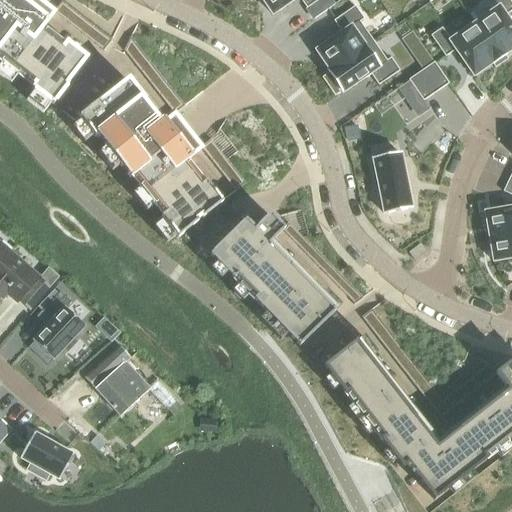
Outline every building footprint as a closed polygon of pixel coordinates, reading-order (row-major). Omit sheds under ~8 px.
[(0,0),(0,63),(32,88),(31,90),(42,99),(52,106),(68,86),(66,85),(85,60),(65,45),(64,47),(42,30),(47,24),(45,23),(53,13),(54,12),(54,11),(38,0),(0,0)] [(261,0),(272,15),(293,0),(299,0),(306,9),(314,19),(334,5),(330,0),(261,0)] [(486,16),(473,24),(498,60),(504,56),(504,55),(511,49),(511,27),(504,16),(511,10),(511,6),(510,4),(507,0),(491,0),(497,8),(486,16)] [(54,12),(53,13),(103,51),(111,41),(61,2),(54,11),(54,12)] [(341,33),(315,51),(329,71),(329,72),(372,42),(359,22),(363,20),(354,7),(333,21),(341,33)] [(441,29),(430,36),(445,57),(454,50),(473,77),(491,64),(492,65),(498,60),(473,24),(449,41),(441,29)] [(130,38),(123,51),(173,114),(174,114),(175,114),(184,106),(130,38)] [(329,71),(327,72),(342,93),(370,74),(378,86),(399,71),(390,59),(386,62),(372,42),(329,72),(329,71)] [(426,53),(415,61),(422,71),(433,64),(426,53)] [(422,71),(408,80),(409,82),(423,101),(448,84),(433,63),(433,64),(422,71)] [(207,82),(231,110),(249,94),(226,66),(207,82)] [(78,118),(94,139),(95,139),(96,138),(129,179),(131,178),(162,217),(160,218),(177,239),(197,223),(195,222),(200,218),(201,220),(221,204),(204,183),(203,184),(185,162),(191,158),(190,157),(201,149),(201,148),(175,114),(174,114),(173,114),(163,123),(162,121),(158,124),(141,103),(142,101),(127,82),(99,104),(98,102),(78,118)] [(241,103),(274,150),(295,135),(263,88),(241,103)] [(201,148),(201,149),(235,192),(245,184),(210,140),(201,148)] [(400,155),(372,160),(383,214),(410,209),(400,155)] [(511,183),(507,181),(502,192),(511,196),(511,183)] [(511,207),(484,213),(488,237),(511,233),(511,207)] [(250,215),(209,256),(232,280),(298,348),(333,313),(268,246),(282,231),(283,231),(282,230),(268,216),(260,225),(250,215)] [(284,229),(282,230),(283,231),(282,231),(354,305),(362,299),(288,224),(284,229)] [(511,233),(488,237),(492,262),(511,258),(511,233)] [(18,302),(39,278),(0,244),(0,297),(1,298),(2,297),(4,299),(8,294),(17,301),(16,303),(17,304),(18,302)] [(419,245),(408,254),(414,263),(426,254),(419,245)] [(39,278),(18,302),(30,312),(59,278),(48,268),(39,278)] [(51,322),(33,342),(53,360),(63,349),(66,352),(75,342),(72,339),(82,327),(63,310),(68,305),(58,295),(41,312),(51,322)] [(371,310),(361,318),(439,419),(494,375),(489,369),(487,366),(442,401),(371,310)] [(30,314),(16,335),(25,341),(39,321),(30,314)] [(119,334),(103,318),(94,328),(110,343),(119,334)] [(354,344),(323,368),(401,469),(406,465),(433,500),(511,438),(511,364),(511,362),(510,363),(505,357),(489,369),(494,375),(507,392),(436,448),(354,344)] [(148,391),(149,390),(126,365),(131,360),(119,347),(84,379),(120,417),(148,391)] [(156,381),(148,388),(149,390),(148,391),(172,416),(181,407),(156,381)] [(1,421),(0,421),(0,444),(12,432),(1,421)] [(205,421),(204,433),(215,433),(216,421),(205,421)] [(33,434),(19,459),(59,481),(73,456),(33,434)] [(117,446),(110,454),(128,471),(135,463),(117,446)]
